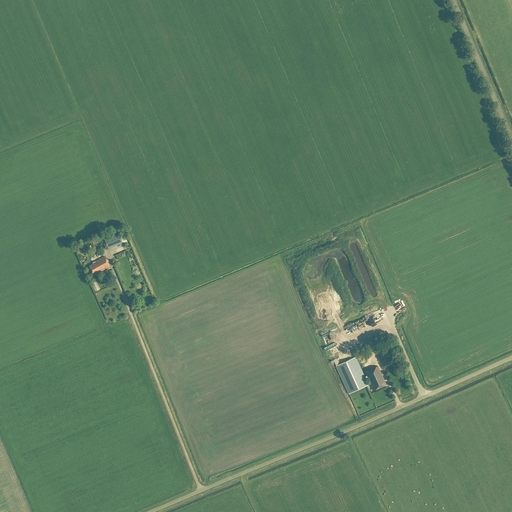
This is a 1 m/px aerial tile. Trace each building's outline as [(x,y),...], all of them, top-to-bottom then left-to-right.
[(104,239),(108,249),(122,244),(119,234),(104,239)] [(98,274),(110,267),(105,256),(93,263),(93,264),(88,267),(93,275),(97,273),(98,274)] [(324,271),(337,308),(345,305),(332,268),(324,271)] [(100,290),(97,282),(91,284),(95,292),(100,290)] [(393,363),(386,349),(377,353),(384,367),(393,363)] [(370,382),(367,383),(355,357),(336,366),(349,394),(368,385),(371,384),(374,391),(386,385),(378,366),(365,372),(370,382)]
